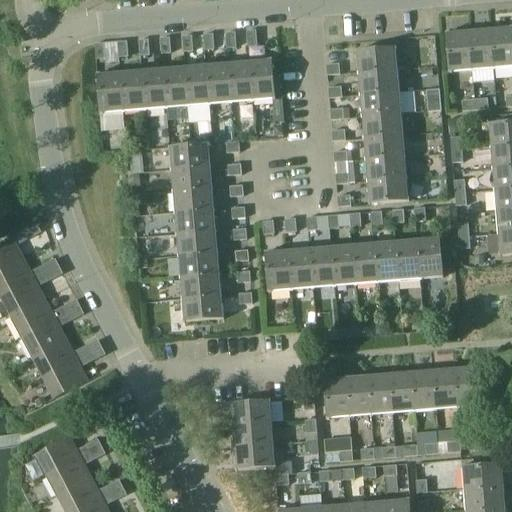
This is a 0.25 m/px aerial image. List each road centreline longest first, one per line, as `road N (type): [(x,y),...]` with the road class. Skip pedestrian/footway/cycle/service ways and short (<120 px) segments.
road 1 (residential): [(53,36),(41,76),(75,242),(209,511)]
road 2 (residential): [(392,0),(89,23),(53,36)]
